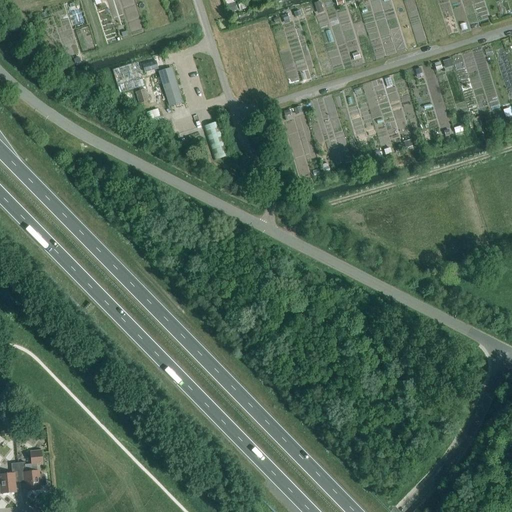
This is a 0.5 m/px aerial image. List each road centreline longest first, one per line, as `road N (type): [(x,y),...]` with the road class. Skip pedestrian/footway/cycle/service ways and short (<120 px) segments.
road 1 (unclassified): [(508,354),(47,111),(0,71)]
road 2 (trunk): [(353,511),(0,150)]
road 3 (trunk): [(0,195),(310,511)]
road 4 (track): [(284,237),(311,208),(511,147)]
road 5 (tertiary): [(403,511),(464,441),(508,354)]
